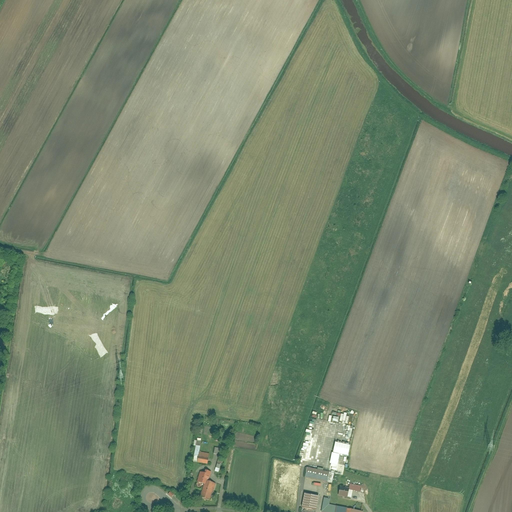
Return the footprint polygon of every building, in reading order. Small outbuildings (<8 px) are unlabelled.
[(348,456),(350,445),(334,442),(330,464),(337,465),(339,454),(348,456)] [(202,444),(197,443),(195,462),(208,463),(209,456),(201,455),(202,445),(202,444)] [(307,468),(305,478),(327,482),(329,472),(307,468)] [(199,487),(204,489),(201,498),(208,500),(212,485),(208,484),(209,480),(202,478),(199,487)] [(340,487),(338,496),(349,498),(350,490),(350,489),(340,487)] [(305,493),(302,508),(315,511),(318,496),(305,493)] [(324,498),(321,511),(320,511),(335,511),(337,507),(329,505),(330,499),(324,498)]
